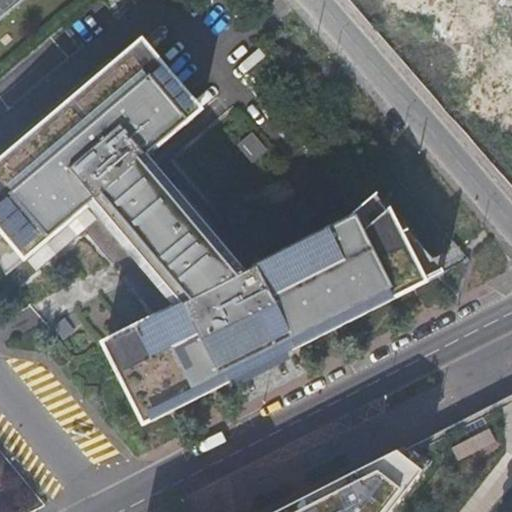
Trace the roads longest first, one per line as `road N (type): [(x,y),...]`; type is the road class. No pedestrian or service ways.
road 1 (secondary): [(119,511),(511,312)]
road 2 (unknown): [(0,127),(114,23),(154,14),(203,55),(311,188)]
road 3 (residential): [(315,0),(511,225)]
